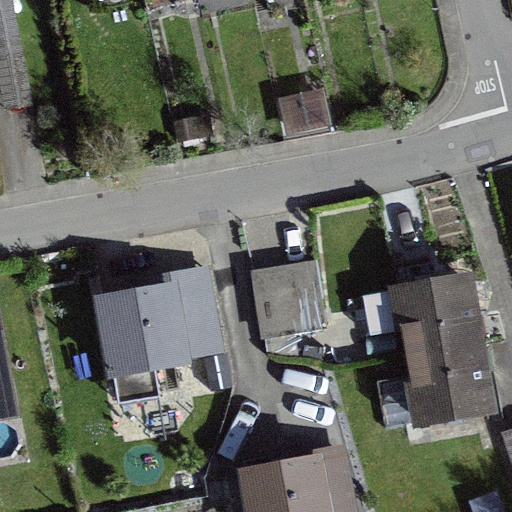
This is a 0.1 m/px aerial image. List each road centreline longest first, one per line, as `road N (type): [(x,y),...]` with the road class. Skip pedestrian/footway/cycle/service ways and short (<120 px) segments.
road 1 (residential): [(0,233),(384,167),(509,134)]
road 2 (residential): [(479,0),(509,134)]
